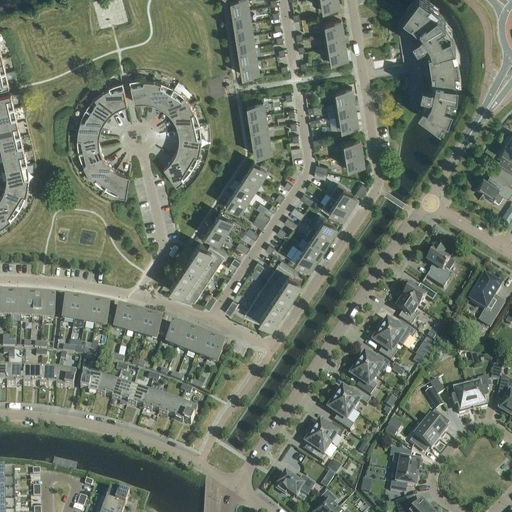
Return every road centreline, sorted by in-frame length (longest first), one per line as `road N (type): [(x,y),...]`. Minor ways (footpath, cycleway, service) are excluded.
road 1 (tertiary): [(235,488),(425,203)]
road 2 (residential): [(209,321),(308,167),(297,96)]
road 3 (residential): [(235,488),(136,438),(0,414)]
road 4 (residential): [(351,0),(376,190)]
road 5 (residential): [(272,343),(376,190)]
road 6 (residential): [(134,296),(163,252),(140,147)]
road 7 (residential): [(460,511),(434,493),(434,469),(472,426),(496,427),(511,439)]
road 8 (residential): [(134,296),(0,279)]
